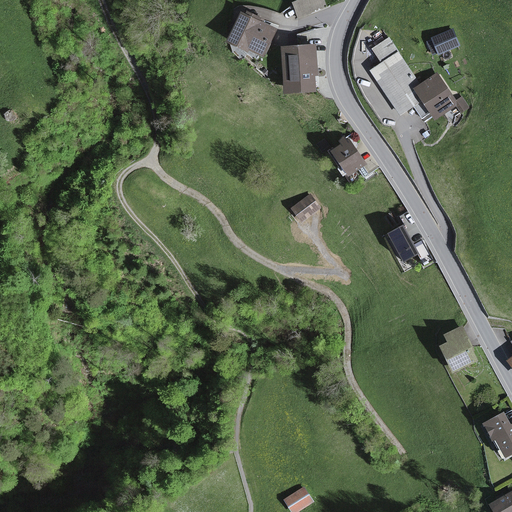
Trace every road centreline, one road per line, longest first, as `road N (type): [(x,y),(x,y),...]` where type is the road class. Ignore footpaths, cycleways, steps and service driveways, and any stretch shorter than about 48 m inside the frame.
road 1 (track): [(237,456),(254,345),(198,298),(120,194),(121,175),(154,153),(156,122),(102,0)]
road 2 (residential): [(511,380),(422,213),(339,83),(338,37),(355,0)]
road 3 (track): [(150,157),(256,257),(335,301),(346,348)]
